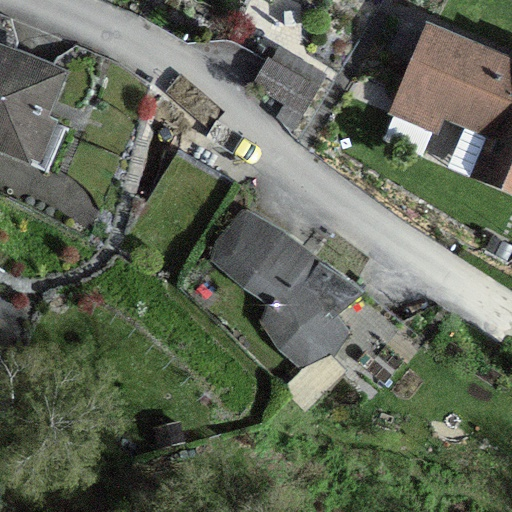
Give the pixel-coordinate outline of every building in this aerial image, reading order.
[(511,64),(482,51),(427,27),(387,117),(393,119),(382,144),(420,161),(431,136),(439,139),(445,125),(465,134),(448,171),(511,199),(511,64)] [(49,123),(68,77),(0,49),(0,155),(50,175),(67,131),(49,123)] [(294,132),(327,78),(280,49),(272,63),(269,61),(252,88),(284,108),(276,121),(294,132)] [(141,211),(172,229),(209,167),(178,149),(141,211)] [(172,229),(203,247),(239,185),(209,167),(172,229)] [(282,390),(327,431),(420,334),(351,280),(347,284),(322,268),(323,263),(284,236),(244,212),(221,236),(210,260),(242,293),(264,306),(259,321),(279,352),(302,371),(282,390)] [(262,370),(272,360),(247,333),(237,343),(262,370)]
